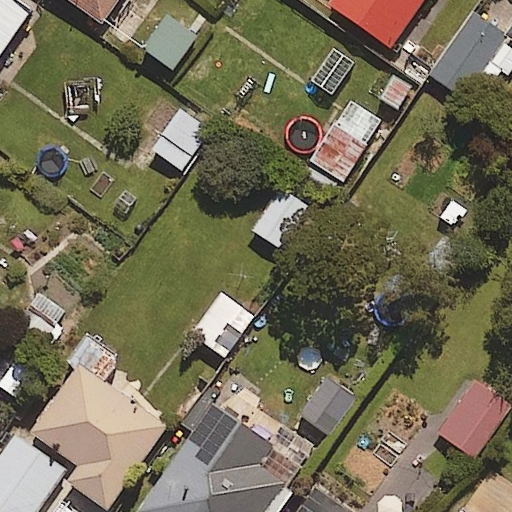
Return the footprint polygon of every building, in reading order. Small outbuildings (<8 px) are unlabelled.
[(0,0),(0,95),(1,94),(0,93),(0,65),(32,18),(4,0),(0,0)] [(124,0),(63,0),(105,28),(124,0)] [(430,0),(337,0),(330,10),(391,54),(430,0)] [(197,45),(168,25),(147,57),(176,76),(197,45)] [(502,78),(509,83),(511,78),(511,52),(473,27),(435,85),(479,114),(502,78)] [(381,125),(347,106),(310,174),(344,192),(381,125)] [(210,133),(179,113),(153,154),(185,173),(210,133)] [(309,213),(281,194),(254,234),(281,253),(309,213)] [(255,321),(222,299),(194,339),(227,362),(255,321)] [(65,332),(60,328),(68,318),(48,303),(24,334),(49,353),(65,332)] [(112,511),(167,434),(105,390),(124,363),(92,341),(70,372),(78,378),(35,439),(83,472),(71,489),(103,511),(112,511)] [(367,403),(334,378),(301,422),(334,446),(367,403)] [(511,411),(471,385),(438,437),(479,463),(511,411)] [(284,511),(309,479),(216,413),(144,511),(284,511)] [(42,511),(68,476),(16,439),(0,461),(0,511),(42,511)] [(337,511),(317,498),(306,511),(337,511)]
